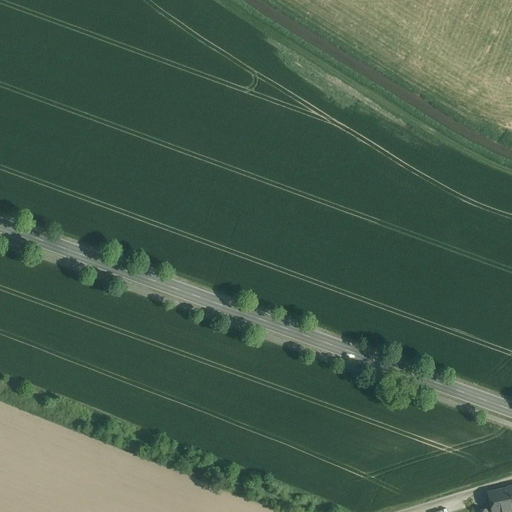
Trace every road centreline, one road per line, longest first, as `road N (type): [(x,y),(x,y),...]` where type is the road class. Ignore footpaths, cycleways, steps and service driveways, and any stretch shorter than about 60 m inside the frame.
road 1 (primary): [(0,223),(511,408)]
road 2 (unclassified): [(511,477),(397,511)]
